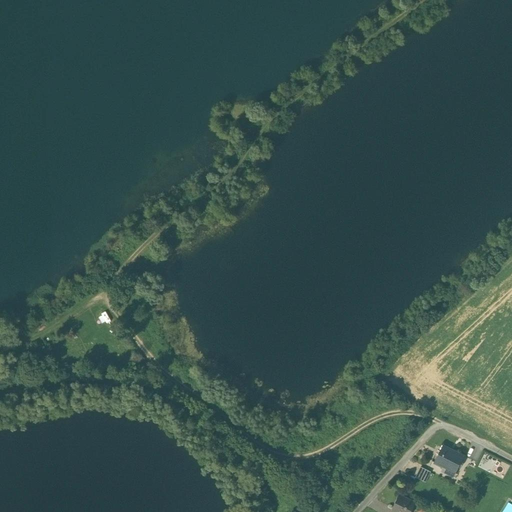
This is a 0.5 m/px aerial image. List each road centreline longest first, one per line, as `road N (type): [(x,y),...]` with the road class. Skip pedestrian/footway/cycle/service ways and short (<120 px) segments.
road 1 (track): [(444,426),(400,411),(320,452),(283,456),(153,361),(107,298),(109,283),(150,235),(221,184),(275,114),(425,0)]
road 2 (residential): [(356,511),(431,430),(444,426),(511,458)]
